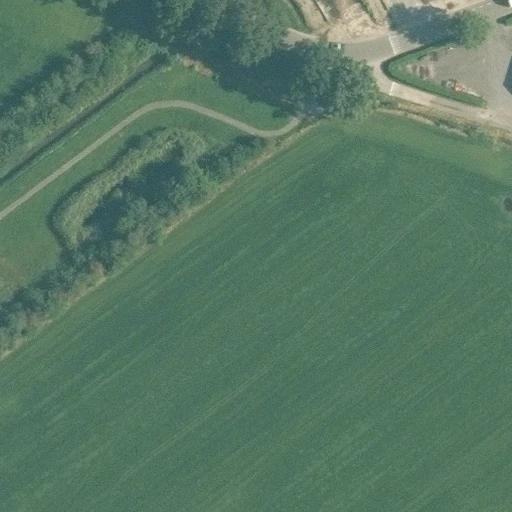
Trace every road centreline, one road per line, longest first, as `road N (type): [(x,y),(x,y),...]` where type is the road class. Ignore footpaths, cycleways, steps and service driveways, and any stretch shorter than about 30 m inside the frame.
road 1 (track): [(511,127),(396,91),(345,58)]
road 2 (tertiary): [(345,58),(511,1)]
road 3 (tertiary): [(345,58),(205,0)]
